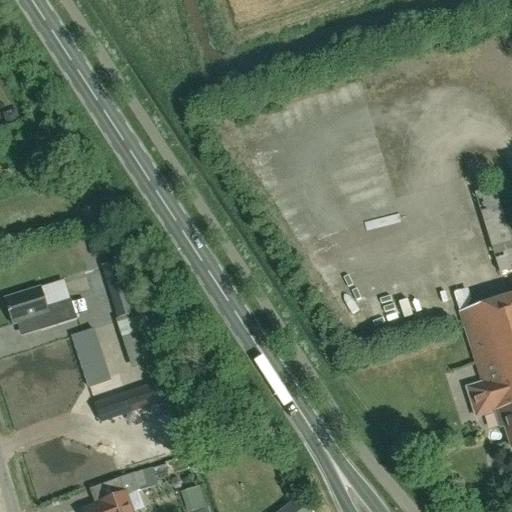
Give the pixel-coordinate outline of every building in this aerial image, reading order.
[(399,75),(406,89),(434,76),(427,62),(399,75)] [(337,115),(330,98),(299,111),(306,128),(337,115)] [(511,269),(511,245),(510,240),(507,230),(493,188),(474,194),(498,274),(511,269)] [(105,252),(100,232),(86,236),(92,256),(105,252)] [(77,320),(75,315),(87,312),(83,300),(72,304),(71,300),(46,308),(40,289),(4,300),(12,326),(36,318),(40,332),(77,320)] [(501,427),(506,426),(511,446),(511,295),(460,312),(482,383),(467,388),(477,417),(496,411),(501,427)] [(117,321),(123,339),(147,332),(141,313),(117,321)] [(71,337),(89,389),(110,382),(92,330),(71,337)] [(156,384),(95,406),(100,422),(162,401),(156,384)] [(155,487),(150,468),(89,491),(97,510),(92,511),(131,511),(126,497),(135,493),(155,487)] [(280,511),(313,511),(301,496),(280,511)]
